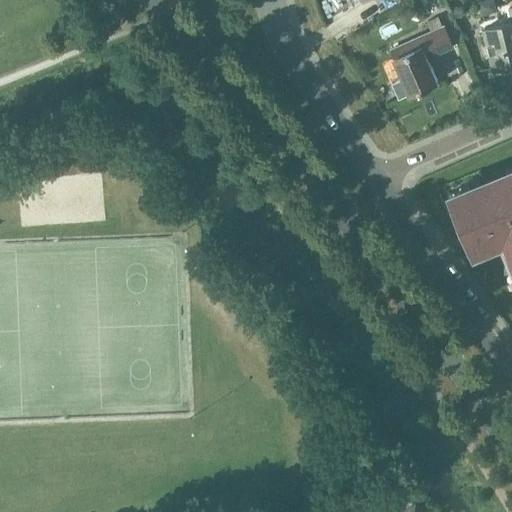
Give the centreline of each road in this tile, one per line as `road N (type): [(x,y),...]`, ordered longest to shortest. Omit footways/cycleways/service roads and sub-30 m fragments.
road 1 (tertiary): [(511,457),(424,323),(145,0)]
road 2 (residential): [(511,372),(375,178)]
road 3 (residential): [(375,178),(269,0)]
road 4 (residential): [(375,178),(511,116)]
